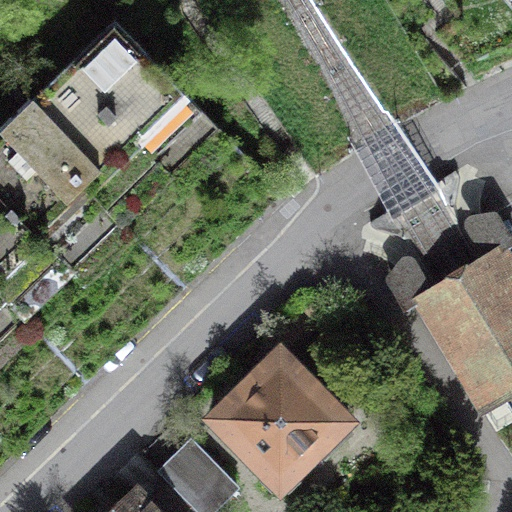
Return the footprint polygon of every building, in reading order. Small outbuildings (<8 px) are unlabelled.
[(121,218),(217,125),(113,18),(0,127),(0,292),(22,314),(121,218)] [(406,307),(417,300),(481,405),(511,387),(511,386),(511,267),(501,250),(511,243),(511,241),(495,214),(479,224),(488,237),(496,251),(490,254),(471,266),(447,281),(430,291),(421,297),(412,283),(404,269),(389,278),(406,307)] [(0,335),(22,314),(0,292),(0,335)] [(321,453),(347,427),(341,421),(343,418),(312,386),(322,377),(321,369),(312,359),(304,359),(295,369),(278,352),(214,415),(262,464),(262,478),(272,490),(284,490),(295,480),(296,464),(314,446),(321,453)] [(208,511),(236,485),(189,439),(158,470),(169,482),(198,511),(208,511)] [(198,511),(169,482),(147,503),(137,492),(115,511),(198,511)]
